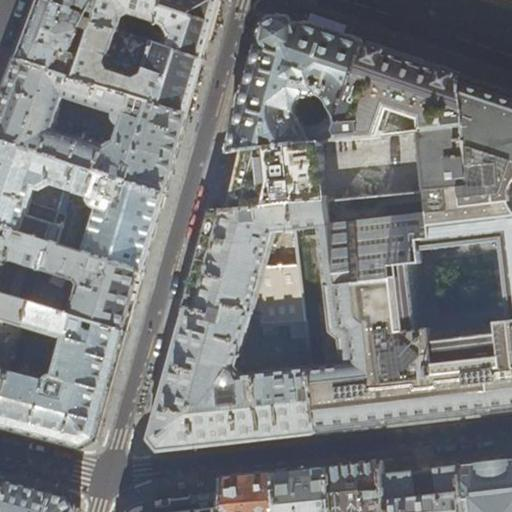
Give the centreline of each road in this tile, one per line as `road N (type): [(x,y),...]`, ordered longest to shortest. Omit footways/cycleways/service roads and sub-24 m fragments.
road 1 (residential): [(243,0),(109,476)]
road 2 (residential): [(511,428),(109,476)]
road 3 (secondary): [(384,0),(511,45)]
